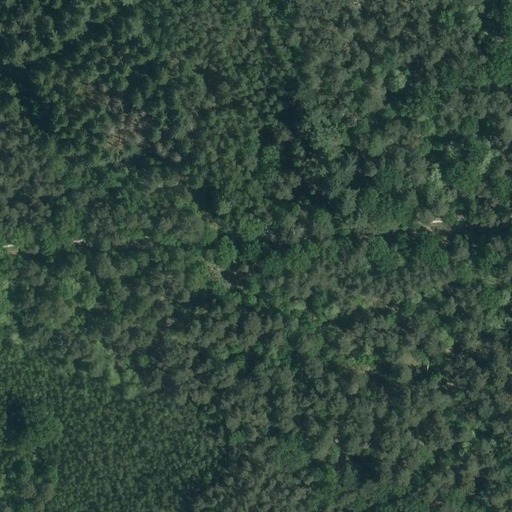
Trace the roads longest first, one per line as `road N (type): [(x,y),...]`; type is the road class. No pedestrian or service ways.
road 1 (track): [(260,239),(284,347),(353,461),(356,494),(347,511)]
road 2 (track): [(268,0),(306,85),(258,158),(260,239)]
road 3 (track): [(0,254),(260,239)]
road 4 (track): [(260,239),(511,226)]
